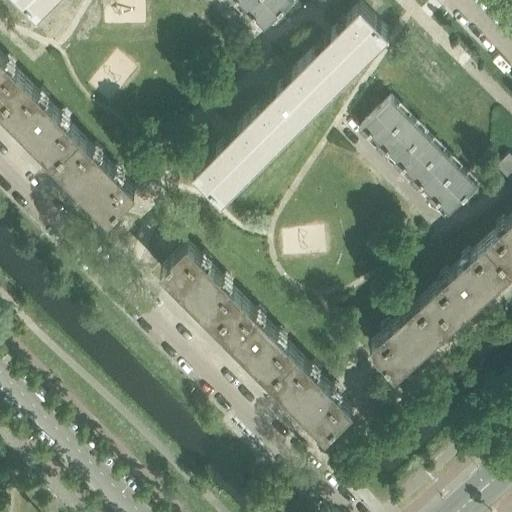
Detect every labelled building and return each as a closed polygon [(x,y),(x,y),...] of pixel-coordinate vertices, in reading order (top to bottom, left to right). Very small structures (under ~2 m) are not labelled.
[(264,25),(288,0),(252,0),(246,6),(243,9),(249,16),(253,13),(263,23),(262,24),(264,25)] [(332,81),(387,26),(360,0),(359,0),(305,54),(332,81)] [(0,99),(25,75),(0,49),(0,99)] [(277,135),(332,81),(305,54),(251,108),(277,135)] [(79,129),(25,75),(0,99),(0,102),(53,155),(79,129)] [(379,140),(409,110),(391,92),(358,125),(365,132),(369,129),(379,139),(379,140)] [(221,190),(277,135),(251,108),(195,164),(221,190)] [(397,157),(426,127),(409,110),(379,140),(379,139),(376,142),(382,149),(386,146),(396,156),(397,157)] [(413,174),(443,144),(426,127),(397,157),(396,156),(393,160),(399,166),(403,163),(413,174)] [(135,185),(79,129),(53,155),(108,211),(135,185)] [(431,191),(460,162),(443,144),(413,174),(410,177),(417,184),(420,180),(430,191),(431,191)] [(511,151),(509,149),(496,161),(511,177),(511,151)] [(448,210),(478,180),(460,162),(431,191),(430,191),(427,194),(434,201),(437,197),(447,208),(448,210)] [(510,263),(511,261),(511,211),(486,235),(510,263)] [(454,314),(510,263),(486,235),(429,286),(454,314)] [(242,292),(215,265),(187,238),(161,264),(215,318),(242,292)] [(454,314),(429,286),(370,339),(395,367),(454,314)] [(297,348),(242,292),(215,318),(271,374),(297,348)] [(352,403),(309,360),(297,348),(271,374),(326,429),(352,403)]
